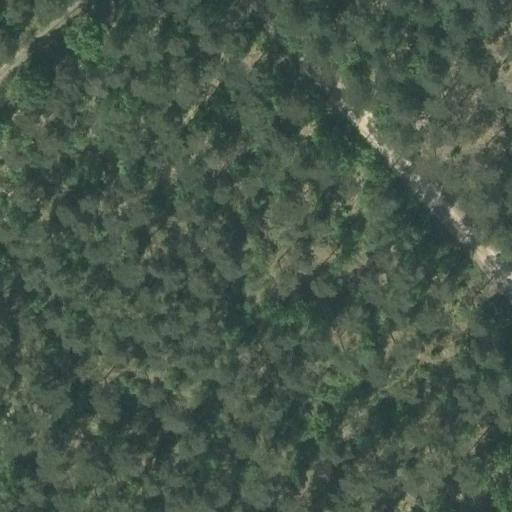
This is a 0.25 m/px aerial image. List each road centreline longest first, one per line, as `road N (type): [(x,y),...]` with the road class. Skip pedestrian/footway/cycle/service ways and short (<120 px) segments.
road 1 (track): [(511,290),(249,0)]
road 2 (track): [(92,0),(0,83)]
